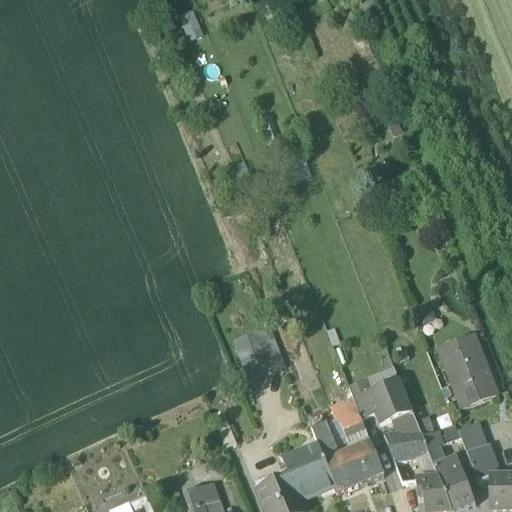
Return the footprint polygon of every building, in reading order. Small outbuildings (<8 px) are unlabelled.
[(474,341),(447,351),(454,367),(446,370),(462,413),(497,400),(474,341)] [(265,352),(243,360),(251,382),(273,374),(265,352)] [(370,397),(368,397),(376,418),(381,429),(393,425),(412,417),(400,385),(370,397)] [(365,386),(349,392),(357,411),(362,424),(376,418),(368,397),(370,397),(365,386)] [(357,411),(334,420),(336,425),(339,424),(344,436),(345,440),(365,431),(362,424),(357,411)] [(412,417),(393,425),(398,438),(419,435),(412,417)] [(321,419),(308,424),(318,447),(344,436),(339,424),(336,425),(334,420),(324,424),(321,419)] [(435,438),(429,422),(417,427),(420,435),(426,449),(425,449),(431,463),(435,474),(447,469),(440,451),(439,450),(435,438)] [(237,447),(227,425),(217,430),(226,452),(237,447)] [(456,429),(439,436),(444,449),(461,442),(461,441),(456,429)] [(398,438),(384,440),(389,453),(425,449),(426,449),(420,435),(398,438)] [(439,436),(435,438),(439,450),(444,449),(439,436)] [(479,436),(461,441),(461,442),(467,458),(485,451),(479,436)] [(372,448),(349,457),(362,489),(384,480),(372,448)] [(318,449),(284,463),(285,464),(286,464),(293,482),(292,483),(302,506),(303,506),(336,492),(326,467),(318,449)] [(425,449),(389,453),(395,467),(407,466),(431,463),(425,449)] [(485,451),(467,458),(479,488),(490,484),(490,482),(488,478),(494,476),(485,451)] [(349,457),(326,467),(336,492),(339,499),(362,489),(349,457)] [(431,463),(407,466),(410,476),(400,479),(403,488),(416,486),(416,485),(439,483),(435,474),(431,463)] [(447,469),(435,474),(439,483),(439,485),(461,477),(456,465),(447,469)] [(407,466),(395,467),(400,479),(410,476),(407,466)] [(461,477),(439,485),(450,511),(468,511),(476,510),(463,476),(461,477)] [(511,511),(511,481),(490,482),(490,484),(490,511),(511,511)] [(292,483),(258,497),(264,511),(305,511),(303,506),(302,506),(292,483)] [(439,483),(416,485),(416,486),(418,504),(424,504),(424,511),(450,511),(439,485),(439,483)] [(214,488),(197,493),(203,511),(220,505),(214,488)] [(197,493),(185,497),(190,511),(203,511),(197,493)] [(152,511),(147,500),(129,508),(129,509),(130,511),(152,511)]
